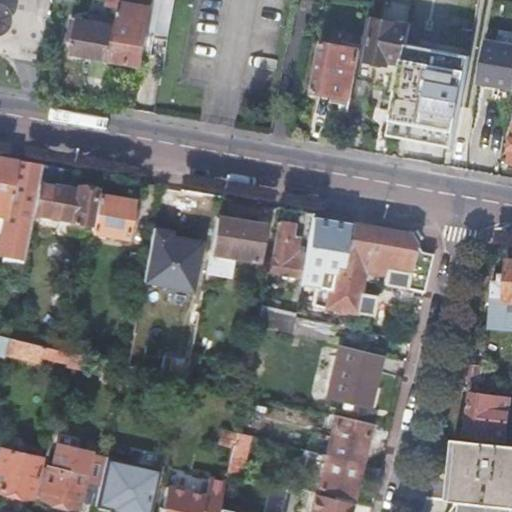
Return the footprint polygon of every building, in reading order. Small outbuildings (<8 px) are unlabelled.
[(118,8),(119,0),(106,0),(106,6),(118,8)] [(167,47),(174,0),(119,0),(118,8),(117,19),(110,60),(126,63),(141,65),(144,49),(149,50),(150,45),(167,47)] [(0,36),(2,36),(8,33),(13,28),(15,21),(14,14),(11,7),(5,3),(0,1),(0,36)] [(92,57),(110,60),(117,19),(93,15),(92,21),(72,19),(69,40),(76,41),(74,55),(92,57)] [(385,64),(386,62),(389,63),(390,60),(396,62),(403,63),(411,25),(376,19),(367,59),(371,60),(370,62),(373,65),(381,67),(385,64)] [(324,44),(315,92),(345,98),(353,99),(362,51),(324,44)] [(423,111),(459,119),(466,80),(424,72),(415,109),(423,111)] [(374,154),(391,157),(397,126),(382,123),(379,126),(374,154)] [(42,166),(0,158),(0,215),(4,216),(0,239),(0,255),(5,256),(3,275),(22,279),(33,216),(39,185),(42,166)] [(78,192),(39,185),(33,216),(93,226),(98,196),(99,191),(97,191),(94,187),(86,185),(82,188),(79,188),(78,192)] [(98,196),(93,226),(92,233),(126,239),(133,202),(98,196)] [(211,254),(217,219),(172,212),(167,246),(211,254)] [(411,235),(314,218),(306,262),(329,266),(325,291),(330,292),(327,308),(373,316),(376,300),(356,296),(359,277),(354,276),(356,265),(361,266),(361,269),(362,272),(370,273),(369,283),(379,285),(381,275),(387,276),(386,283),(387,287),(425,293),(434,256),(422,253),(422,252),(411,235)] [(265,227),(217,219),(211,254),(207,276),(230,280),(235,258),(249,261),(248,263),(256,265),(256,262),(259,262),(265,227)] [(280,222),(271,273),(299,278),(303,257),(297,257),(300,242),(293,240),(296,225),(280,222)] [(511,260),(509,261),(508,276),(500,275),(500,284),(495,284),(493,306),(491,329),(511,330),(511,260)] [(263,309),(259,327),(293,335),(296,320),(297,317),(263,309)] [(296,320),(293,335),(328,343),(331,326),(296,320)] [(136,336),(130,368),(188,382),(195,347),(136,336)] [(70,354),(11,340),(8,357),(42,364),(43,359),(59,363),(66,365),(68,365),(70,354)] [(383,356),(341,346),(329,399),(371,409),(383,356)] [(473,355),(461,352),(454,381),(489,384),(490,371),(469,369),(473,355)] [(66,365),(59,363),(57,371),(64,373),(66,365)] [(473,395),(467,438),(485,440),(506,443),(511,400),(491,397),(473,395)] [(372,425),(337,417),(328,456),(363,464),(372,425)] [(253,422),(241,419),(237,434),(250,437),(253,422)] [(234,449),(237,436),(223,433),(220,446),(234,449)] [(250,437),(237,434),(237,436),(234,449),(228,474),(241,477),(250,437)] [(511,503),(511,445),(458,441),(452,499),(459,499),(511,503)] [(2,450),(0,459),(0,490),(34,498),(43,459),(2,450)] [(307,454),(298,490),(317,495),(354,503),(363,464),(328,456),(328,458),(307,454)] [(57,463),(55,469),(64,471),(65,465),(57,463)] [(64,471),(55,469),(49,468),(42,501),(80,509),(88,476),(64,471)] [(116,479),(108,511),(142,511),(149,487),(116,479)] [(224,490),(226,482),(212,479),(208,496),(206,496),(169,487),(163,511),(219,511),(220,511),(224,490)] [(266,511),(225,511),(220,511),(219,511),(285,511),(291,489),(273,484),(266,511)] [(351,511),(354,503),(317,495),(312,511),(351,511)] [(511,511),(511,503),(459,499),(458,508),(457,511),(511,511)]
